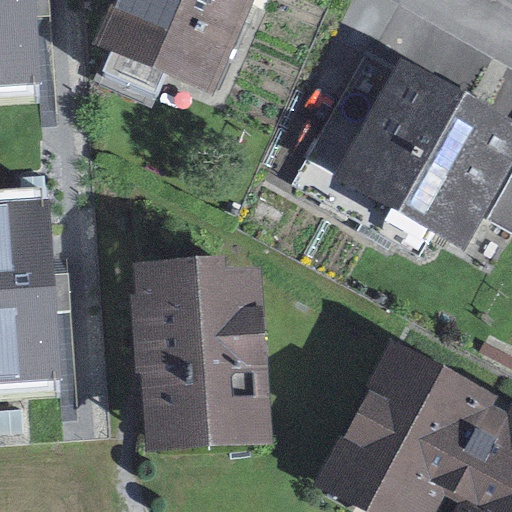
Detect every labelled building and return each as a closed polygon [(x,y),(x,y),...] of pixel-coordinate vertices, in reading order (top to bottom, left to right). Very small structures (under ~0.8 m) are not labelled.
[(22,0),(0,0),(0,102),(29,101),(23,8),(22,0)] [(253,0),(128,0),(105,55),(210,100),(253,0)] [(511,163),(511,137),(367,62),(308,174),(464,255),(511,163)] [(511,188),(494,223),(511,232),(511,188)] [(39,210),(0,212),(0,394),(52,391),(46,302),(39,210)] [(254,283),(143,292),(156,456),(267,447),(254,283)] [(511,511),(511,426),(379,361),(313,494),(350,511),(511,511)]
